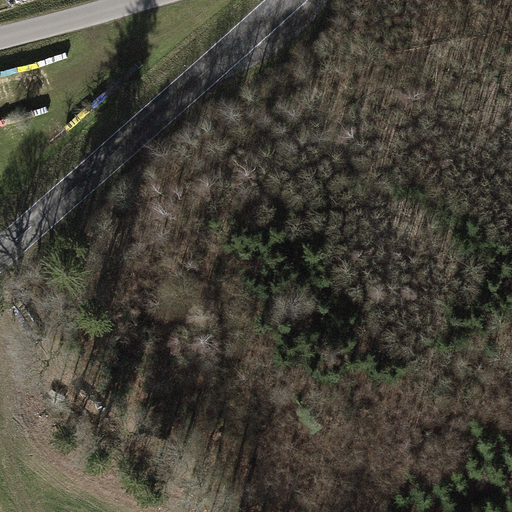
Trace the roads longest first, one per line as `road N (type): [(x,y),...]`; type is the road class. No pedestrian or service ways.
road 1 (secondary): [(0,256),(289,0)]
road 2 (tertiary): [(0,38),(139,0)]
